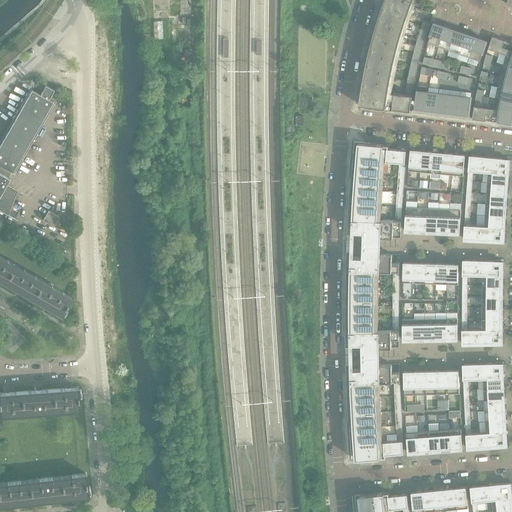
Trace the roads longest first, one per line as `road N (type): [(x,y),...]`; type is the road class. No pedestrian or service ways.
road 1 (residential): [(338,478),(331,311),(343,118)]
road 2 (residential): [(94,367),(86,52),(77,12)]
road 3 (residential): [(338,478),(511,463)]
road 4 (residential): [(511,139),(343,118)]
road 5 (residential): [(108,511),(94,367)]
road 6 (residential): [(343,118),(367,0)]
